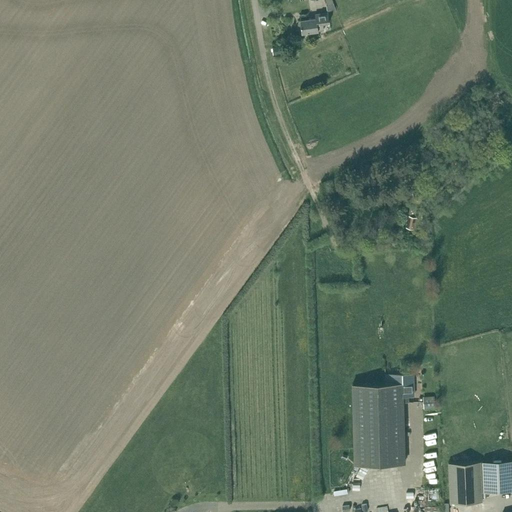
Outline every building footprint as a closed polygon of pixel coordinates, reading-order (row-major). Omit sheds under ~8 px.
[(316,18),(300,20),(302,33),(303,32),(303,34),(309,33),(309,32),(324,30),(323,23),(329,22),(328,12),(315,14),(316,18)] [(285,46),(273,47),(273,54),(286,53),(285,46)] [(442,198),(439,194),(433,200),(435,203),(442,198)] [(408,215),(406,226),(414,228),(416,217),(408,215)] [(352,383),(354,464),(406,463),(404,401),(409,401),(408,396),(415,395),(414,373),(391,373),(391,382),(352,383)] [(483,491),(511,490),(511,460),(483,461),(483,491)] [(481,461),(448,462),(449,502),(482,501),(481,461)]
